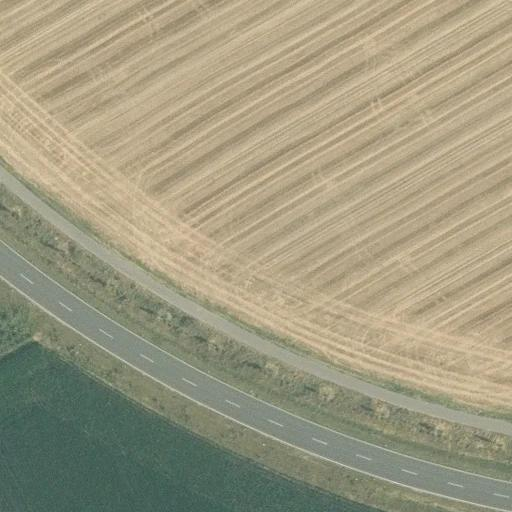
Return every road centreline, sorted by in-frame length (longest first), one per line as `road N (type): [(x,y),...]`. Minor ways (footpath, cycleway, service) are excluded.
road 1 (track): [(0,176),(118,271),(274,350),(431,412),(511,428)]
road 2 (secondary): [(0,256),(72,313),(237,405),(419,471),(511,493)]
